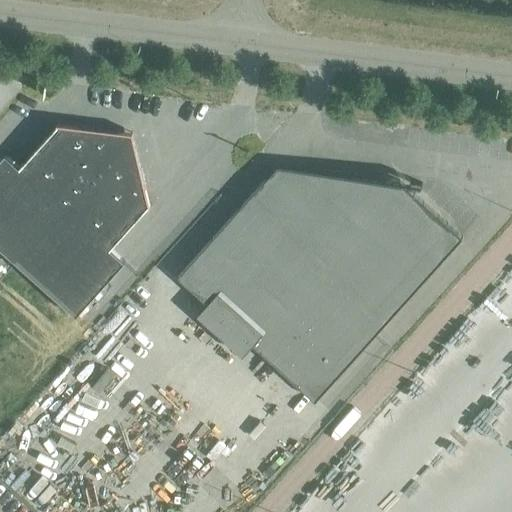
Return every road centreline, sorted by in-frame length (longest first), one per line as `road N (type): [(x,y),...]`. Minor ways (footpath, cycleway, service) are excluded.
road 1 (unknown): [(316,52),(307,116),(257,161),(131,316),(129,342),(266,432)]
road 2 (unclassified): [(511,76),(0,14)]
